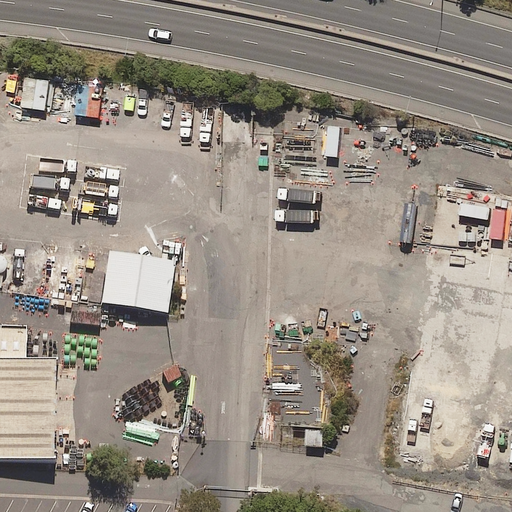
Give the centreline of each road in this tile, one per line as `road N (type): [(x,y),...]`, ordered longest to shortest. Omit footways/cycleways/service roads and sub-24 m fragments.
road 1 (motorway): [(511,108),(337,60),(0,3)]
road 2 (residential): [(257,107),(235,511)]
road 3 (motorway): [(310,0),(511,52)]
